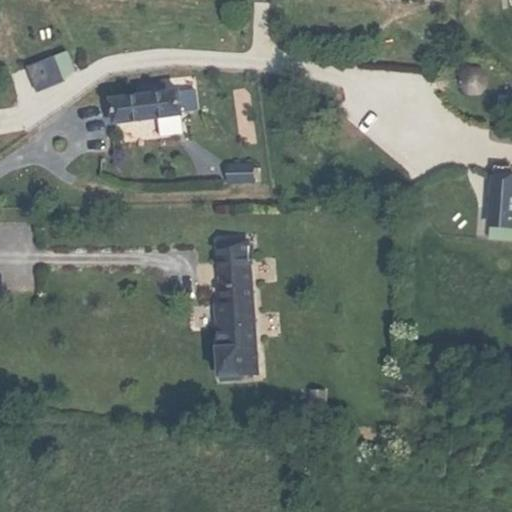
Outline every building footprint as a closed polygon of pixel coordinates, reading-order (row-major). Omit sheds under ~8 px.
[(30,72),(37,91),(62,82),(54,63),(30,72)] [(138,99),(113,102),(116,127),(183,118),(180,94),(161,96),(159,85),(137,88),(138,99)] [(230,164),(230,183),(255,182),(255,164),(230,164)] [(511,227),(511,181),(496,181),(494,180),(491,226),(511,227)] [(254,373),(257,373),(250,264),(250,259),(249,243),(249,240),(220,242),(225,303),(218,304),(223,375),(236,374),(254,373)]
